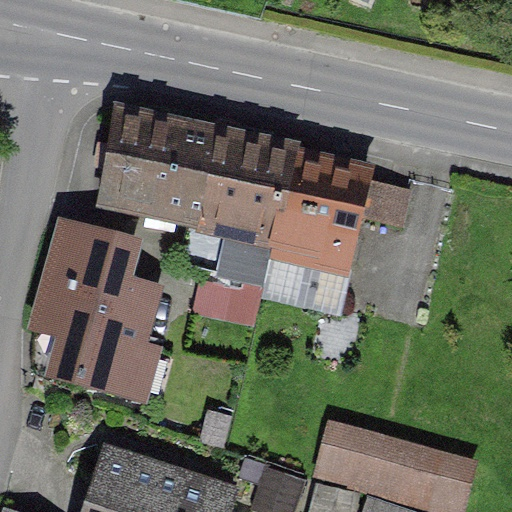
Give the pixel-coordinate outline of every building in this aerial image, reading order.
[(240,229),(261,146),(116,111),(96,194),(240,229)] [(375,174),(261,146),(241,228),(355,256),(375,174)] [(137,238),(62,218),(26,350),(101,371),(137,238)] [(321,473),(460,511),(470,511),(485,457),(337,416),(321,473)] [(232,511),(241,484),(103,439),(78,511),(232,511)] [(251,463),(246,505),(301,511),(306,469),(251,463)] [(318,481),(315,511),(361,511),(364,485),(318,481)] [(440,511),(368,496),(364,511),(440,511)]
